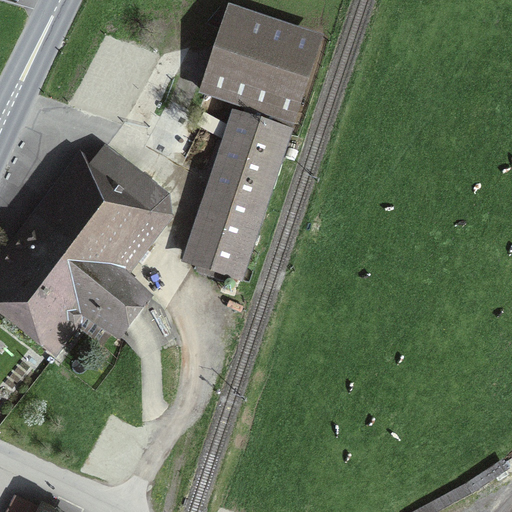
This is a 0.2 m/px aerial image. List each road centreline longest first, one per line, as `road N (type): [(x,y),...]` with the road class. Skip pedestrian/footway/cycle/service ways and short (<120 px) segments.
road 1 (unclassified): [(0,451),(129,511)]
road 2 (primary): [(0,123),(60,0)]
